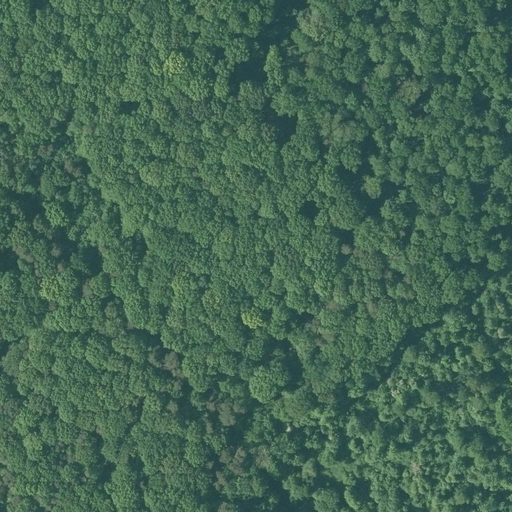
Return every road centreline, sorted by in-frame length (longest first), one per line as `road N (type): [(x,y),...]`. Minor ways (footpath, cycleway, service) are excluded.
road 1 (track): [(0,170),(71,233),(180,360),(290,511)]
road 2 (track): [(304,0),(278,29),(46,207)]
